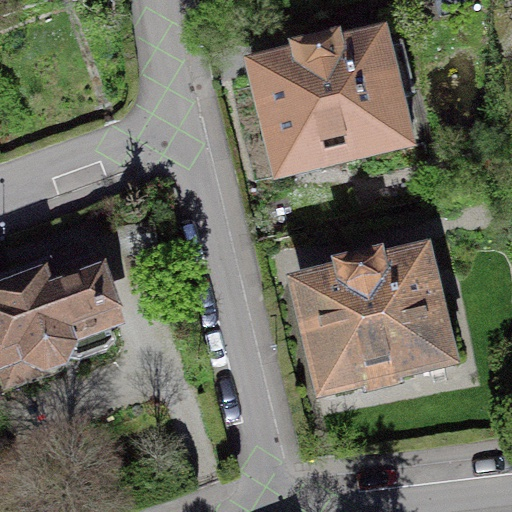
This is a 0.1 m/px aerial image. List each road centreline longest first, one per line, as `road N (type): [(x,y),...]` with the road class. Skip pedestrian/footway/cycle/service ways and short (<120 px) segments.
road 1 (residential): [(177,124),(272,510)]
road 2 (residential): [(272,510),(511,477)]
road 3 (residential): [(0,189),(177,124)]
road 4 (residential): [(155,0),(177,124)]
